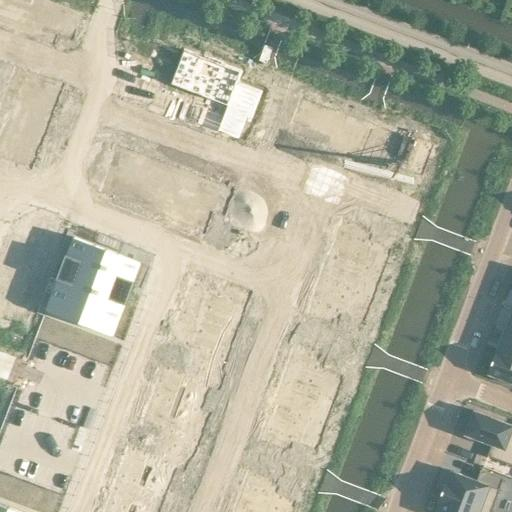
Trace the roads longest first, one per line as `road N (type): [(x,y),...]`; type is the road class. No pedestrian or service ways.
road 1 (residential): [(0,205),(11,173),(182,238),(72,511)]
road 2 (tertiary): [(511,77),(308,0)]
road 3 (residential): [(511,208),(447,384)]
road 4 (residential): [(447,384),(399,511)]
